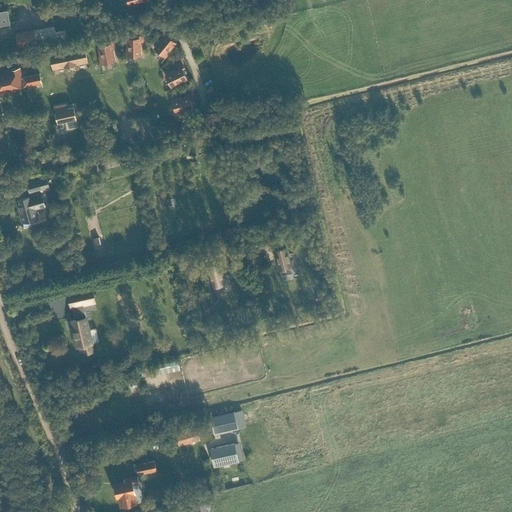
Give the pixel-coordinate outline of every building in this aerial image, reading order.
[(0,26),(10,24),(7,10),(0,11),(0,26)] [(35,29),(15,33),(18,49),(38,45),(38,47),(58,43),(68,41),(64,25),(58,27),(58,31),(55,31),(54,26),(35,29)] [(163,37),(154,48),(165,57),(169,52),(168,51),(175,43),(167,36),(168,34),(164,30),(160,35),(163,37)] [(127,50),(125,50),(126,56),(140,56),(140,42),(143,42),(143,36),(138,36),(138,38),(127,39),(127,50)] [(109,44),(98,47),(100,57),(99,58),(100,64),(114,61),(112,48),(115,47),(114,41),(109,42),(109,44)] [(73,49),(76,65),(88,63),(85,46),(73,49)] [(61,51),(64,68),(76,65),(73,49),(61,51)] [(64,68),(61,51),(49,54),(52,70),(64,68)] [(178,69),(165,75),(172,88),(177,85),(177,84),(187,79),(182,69),(184,68),(182,63),(176,66),(178,69)] [(18,68),(0,72),(0,94),(15,91),(14,89),(22,87),(18,68)] [(39,74),(20,78),(22,87),(23,86),(41,82),(39,74)] [(185,97),(172,100),(176,114),(182,113),(182,111),(192,109),(190,98),(192,97),(191,92),(185,94),(185,97)] [(63,102),(54,104),(58,123),(64,122),(65,127),(77,124),(73,107),(65,109),(63,102)] [(41,151),(29,150),(28,163),(40,164),(41,151)] [(86,169),(84,169),(86,175),(98,172),(98,171),(103,169),(101,162),(96,163),(85,166),(86,169)] [(30,196),(16,200),(22,222),(37,218),(35,209),(46,206),(43,195),(45,195),(43,191),(50,189),(46,176),(26,182),(29,195),(30,196)] [(165,195),(161,196),(163,206),(172,204),(170,198),(166,199),(165,195)] [(289,247),(276,250),(281,270),(294,267),(289,247)] [(221,262),(208,265),(213,285),(226,282),(221,262)] [(92,289),(68,294),(71,308),(72,308),(75,321),(70,322),(76,349),(82,347),(83,354),(93,352),(91,345),(92,345),(90,336),(93,336),(91,328),(88,329),(83,305),(95,303),(92,289)] [(150,344),(139,347),(143,361),(154,358),(151,347),(156,346),(155,343),(159,342),(155,331),(148,333),(150,344)] [(234,412),(210,417),(214,434),(238,428),(239,427),(237,419),(239,418),(238,414),(242,413),(241,411),(234,413),(234,412)] [(178,434),(176,434),(179,446),(200,440),(197,428),(193,430),(191,424),(177,429),(178,434)] [(234,443),(210,448),(214,467),(238,461),(238,460),(243,459),(240,443),(235,444),(234,443)] [(154,460),(136,464),(138,475),(157,471),(154,460)] [(139,482),(137,476),(124,479),(125,482),(114,484),(117,498),(118,497),(120,506),(136,503),(134,494),(135,494),(133,484),(139,482)] [(210,511),(209,502),(195,504),(196,511),(210,511)]
